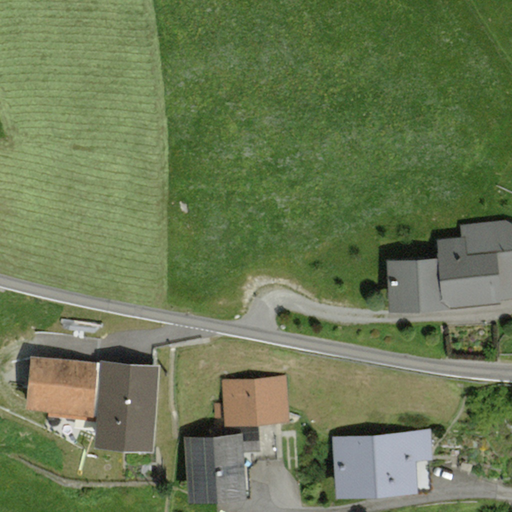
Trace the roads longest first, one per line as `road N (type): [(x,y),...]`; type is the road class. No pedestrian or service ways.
road 1 (unclassified): [(511,374),(248,334),(0,279)]
road 2 (residential): [(226,501),(284,508),(455,489),(511,491)]
